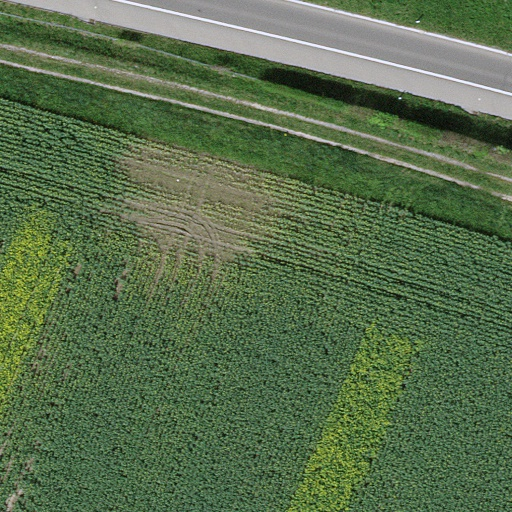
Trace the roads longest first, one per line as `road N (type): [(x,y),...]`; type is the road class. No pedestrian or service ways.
road 1 (track): [(0,52),(188,95),(511,187)]
road 2 (motorway): [(193,0),(511,77)]
